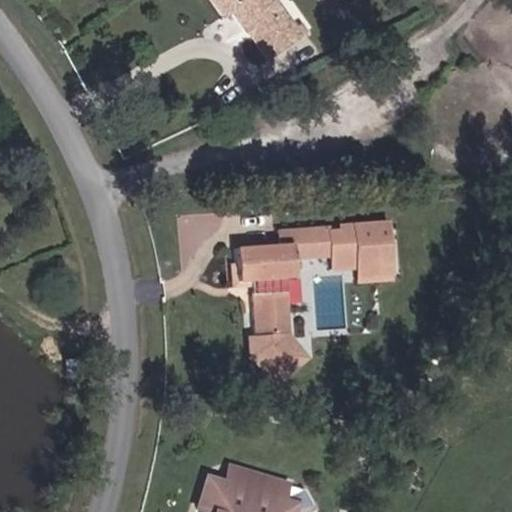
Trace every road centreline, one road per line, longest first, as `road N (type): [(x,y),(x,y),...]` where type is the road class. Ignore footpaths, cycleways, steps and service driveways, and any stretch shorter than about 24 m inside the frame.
road 1 (residential): [(111,511),(128,470),(139,317),(91,146),(0,10)]
road 2 (unknown): [(102,183),(251,152),(341,118),(458,53)]
